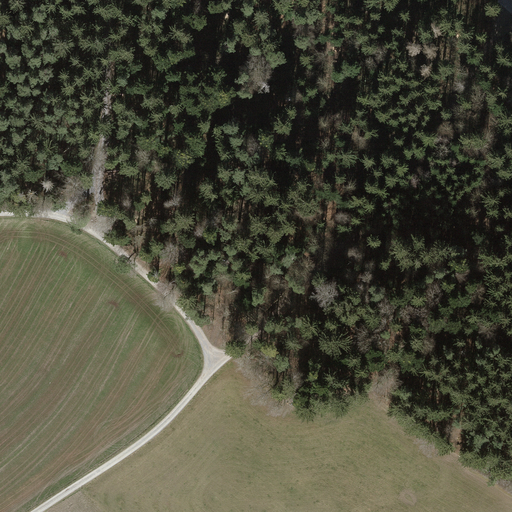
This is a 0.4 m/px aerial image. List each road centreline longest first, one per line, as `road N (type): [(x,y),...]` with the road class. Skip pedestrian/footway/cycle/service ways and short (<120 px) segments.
road 1 (track): [(511,8),(451,114),(324,262),(172,417),(37,511)]
road 2 (track): [(216,364),(171,295),(103,237),(55,215),(0,212)]
road 3 (track): [(103,237),(109,0)]
